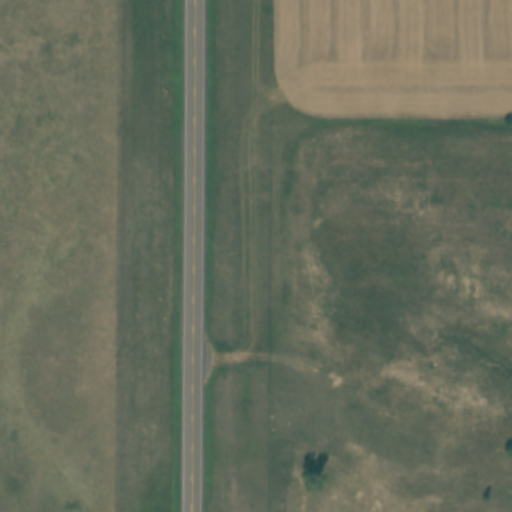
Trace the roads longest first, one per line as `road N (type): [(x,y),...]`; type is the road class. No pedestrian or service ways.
road 1 (primary): [(191,511),(194,0)]
road 2 (track): [(192,357),(286,360),(396,417),(454,435),(511,435)]
